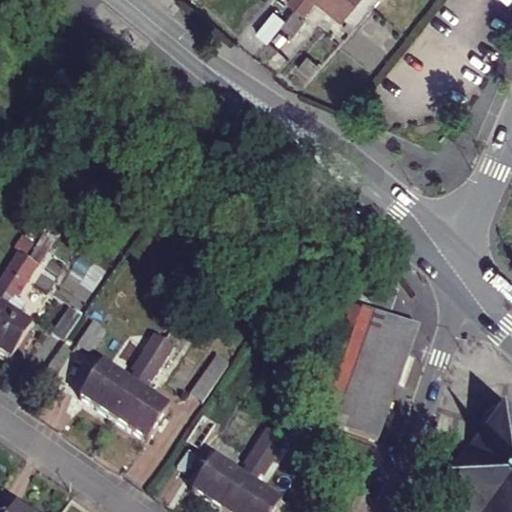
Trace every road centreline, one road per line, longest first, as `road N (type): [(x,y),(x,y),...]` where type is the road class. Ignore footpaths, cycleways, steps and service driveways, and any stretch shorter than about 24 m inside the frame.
road 1 (secondary): [(177,42),(454,291)]
road 2 (secondary): [(464,250),(320,130),(177,42)]
road 3 (residential): [(383,511),(446,338),(454,291)]
road 4 (residential): [(0,418),(133,511)]
road 5 (residential): [(511,127),(464,250)]
